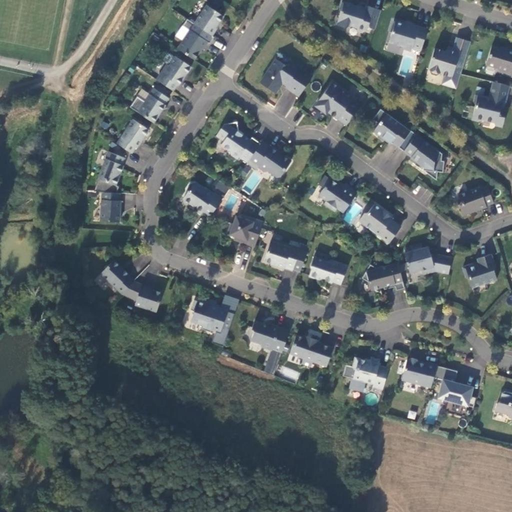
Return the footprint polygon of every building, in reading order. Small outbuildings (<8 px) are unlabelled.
[(381,9),(367,5),(365,10),(357,8),(358,7),(342,1),(339,8),(341,11),(337,24),(345,27),(348,25),(348,24),(357,27),(358,29),(362,30),(365,29),(366,30),(368,26),(375,28),(381,9)] [(206,4),(194,22),(211,34),(216,27),(215,26),(223,15),(206,4)] [(427,28),(409,23),(409,25),(393,20),(390,31),(392,31),(389,41),(402,45),(404,48),(411,50),(412,47),(421,50),(427,28)] [(189,28),(177,47),(194,58),(201,47),(203,47),(207,40),(189,28)] [(460,73),(470,41),(456,37),(453,48),(452,51),(447,49),(446,49),(445,51),(434,48),(428,68),(430,69),(429,71),(431,74),(436,75),(439,74),(439,72),(445,74),(459,78),(460,73)] [(506,49),(491,45),(485,64),(496,67),(497,70),(511,74),(511,49),(506,48),(506,49)] [(166,62),(156,78),(173,89),(177,83),(178,84),(191,65),(175,55),(169,64),(166,62)] [(312,76),(293,63),(285,64),(276,58),(260,82),(272,91),(278,82),(281,81),(286,85),(285,87),(299,96),(312,76)] [(459,78),(445,74),(442,83),(456,87),(459,78)] [(353,97),(332,81),(316,102),(317,106),(323,111),(327,110),(346,124),(360,106),(351,99),(353,97)] [(481,119),(493,122),(495,124),(502,126),(507,107),(501,106),(502,101),(505,102),(510,85),(492,81),(488,97),(475,94),(473,101),(475,104),(471,119),(479,120),(481,119)] [(153,87),(137,110),(153,121),(165,103),(164,103),(168,96),(153,87)] [(410,130),(380,108),(372,118),(378,123),(373,130),(382,137),(383,135),(385,137),(384,139),(390,143),(391,141),(398,146),(407,135),(410,130)] [(132,118),(116,142),(118,143),(131,151),(135,145),(136,146),(148,128),(132,118)] [(237,121),(224,123),(216,135),(224,140),(221,144),(230,150),(231,153),(237,158),(239,156),(247,162),(260,143),(252,137),(250,139),(238,131),(237,121)] [(436,179),(437,171),(442,172),(444,160),(441,160),(442,153),(410,130),(407,135),(412,139),(403,150),(411,156),(410,157),(422,166),(422,169),(427,169),(427,173),(436,179)] [(398,146),(398,147),(403,150),(412,139),(407,135),(398,146)] [(291,160),(278,152),(279,151),(271,145),(270,146),(262,140),(260,143),(247,162),(256,168),(258,166),(265,171),(269,170),(277,176),(280,176),(291,160)] [(112,152),(110,151),(100,178),(117,185),(123,170),(125,165),(124,164),(126,158),(112,152)] [(318,195),(326,200),(323,203),(334,211),(336,208),(343,212),(353,197),(357,191),(345,182),(342,186),(325,174),(318,184),(323,187),(318,195)] [(201,211),(208,216),(209,216),(222,198),(221,197),(214,192),(213,193),(204,187),(204,188),(194,181),(190,181),(187,186),(187,190),(182,197),(183,200),(187,203),(191,203),(194,205),(193,207),(201,212),(201,211)] [(479,186),(458,194),(460,201),(459,205),(462,214),(486,206),(485,205),(493,202),(487,185),(479,188),(479,186)] [(122,193),(103,192),(102,219),(121,221),(122,199),(121,199),(122,193)] [(363,214),(357,222),(387,244),(399,228),(390,221),(391,219),(383,213),(382,215),(379,213),(379,210),(372,205),(366,214),(363,214)] [(236,241),(253,247),(262,222),(261,222),(248,217),(243,219),(234,216),(231,224),(229,223),(225,234),(237,238),(236,241)] [(288,248),(268,241),(261,261),(274,265),(273,266),(282,269),(282,268),(290,271),(298,248),(289,245),(288,248)] [(404,252),(409,272),(421,268),(422,273),(434,270),(448,273),(451,257),(437,254),(430,255),(428,246),(420,248),(419,244),(421,243),(420,242),(410,245),(411,250),(404,252)] [(491,253),(476,258),(478,263),(473,265),(473,263),(462,266),(465,277),(468,276),(471,287),(496,279),(493,268),(495,267),(491,253)] [(326,261),(313,257),(309,267),(311,269),(308,276),(316,279),(316,278),(331,283),(331,282),(340,285),(346,266),(329,260),(326,261)] [(100,272),(121,292),(133,279),(127,274),(128,273),(113,258),(100,272)] [(384,288),(384,290),(395,287),(396,290),(404,288),(398,263),(377,269),(370,265),(362,278),(369,282),(371,291),(384,288)] [(133,279),(121,292),(135,298),(141,283),(133,279)] [(134,303),(155,310),(162,291),(148,287),(149,286),(141,283),(135,298),(134,303)] [(219,331),(226,310),(218,307),(219,304),(210,301),(209,304),(193,298),(190,308),(193,309),(190,319),(202,324),(201,327),(209,330),(210,328),(219,331)] [(280,353),(288,331),(278,328),(278,327),(266,322),(263,324),(253,320),(250,328),(252,331),(249,340),(258,344),(260,347),(270,350),(270,349),(280,353)] [(318,342),(303,336),(303,338),(295,336),(288,354),(302,359),(300,365),(309,368),(311,362),(325,367),(332,348),(318,344),(318,342)] [(382,388),(388,367),(378,364),(380,359),(370,356),(369,360),(355,356),(352,366),(355,367),(353,377),(372,382),(372,385),(382,388)] [(436,364),(426,361),(425,363),(418,361),(416,358),(411,357),(408,359),(406,358),(401,379),(430,386),(432,380),(436,365),(436,364)] [(457,370),(436,365),(432,380),(440,382),(439,386),(435,399),(440,401),(445,402),(444,411),(464,416),(467,405),(472,406),(475,397),(470,395),(472,386),(470,386),(454,381),(457,370)] [(280,374),(297,381),(300,373),(283,366),(280,374)] [(511,394),(511,395),(511,393),(511,392),(504,390),(501,392),(499,401),(496,402),(494,410),(506,413),(508,416),(511,417),(511,394)]
